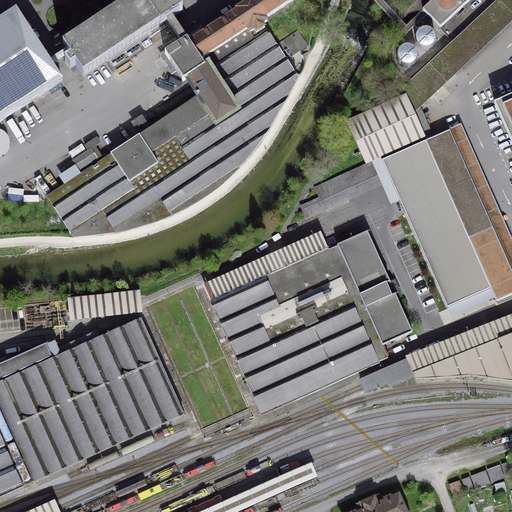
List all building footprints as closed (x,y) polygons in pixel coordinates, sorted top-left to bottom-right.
[(182,11),(175,0),(132,0),(63,46),(66,51),(69,56),(70,57),(64,61),(69,69),(75,65),(82,76),(165,22),(174,16),(182,11)] [(247,0),(234,9),(235,11),(191,40),(191,39),(188,41),(186,39),(188,38),(174,16),(165,22),(179,44),(164,54),(183,81),(188,78),(198,94),(196,95),(197,97),(139,136),(158,165),(144,174),(171,215),(185,209),(199,200),(213,191),(227,180),(237,169),(250,155),(258,146),(264,136),(272,123),(298,79),(286,60),(276,45),(262,24),(267,21),(266,18),(292,0),(247,0)] [(511,20),(511,0),(496,0),(402,88),(413,113),(511,20)] [(432,0),(423,9),(427,13),(440,28),(469,0),(432,0)] [(15,11),(0,21),(0,157),(2,154),(4,151),(5,147),(5,143),(4,139),(2,137),(0,135),(0,122),(62,81),(52,67),(69,56),(66,51),(49,62),(15,11)] [(417,34),(416,37),(415,40),(416,44),(418,46),(421,48),(425,49),(428,49),(431,47),(434,45),(435,42),(436,38),(435,35),(433,32),(430,30),(426,29),(423,29),(420,31),(417,34)] [(307,46),(297,31),(276,45),(286,60),(307,46)] [(399,51),(398,54),(398,57),(399,61),(401,64),(404,65),(407,66),(410,66),(414,65),(416,62),(417,59),(418,55),(417,52),(415,49),(412,47),(408,46),(405,47),(402,48),(399,51)] [(511,100),(497,108),(511,139),(511,100)] [(511,295),(511,239),(461,125),(449,130),(449,132),(382,161),(447,309),(491,290),(497,303),(511,295)] [(110,154),(111,155),(130,184),(144,174),(158,165),(139,136),(139,135),(110,154)] [(156,221),(171,215),(144,174),(130,184),(111,155),(103,160),(94,146),(100,143),(96,138),(85,146),(88,151),(73,161),(79,170),(96,158),(99,163),(47,197),(73,237),(83,236),(94,235),(106,234),(117,232),(128,230),(138,227),(146,225),(156,221)] [(81,144),(69,152),(73,158),(85,150),(81,144)] [(261,417),(389,360),(385,352),(383,347),(412,334),(395,296),(392,298),(386,285),(389,284),(367,233),(338,246),(338,247),(330,251),(326,243),(322,234),(203,287),(207,297),(261,417)] [(405,358),(406,360),(412,375),(511,335),(511,315),(511,316),(405,358)] [(0,499),(24,489),(186,417),(142,319),(61,355),(55,343),(46,346),(0,366),(0,499)] [(511,335),(412,375),(413,377),(415,381),(471,377),(487,379),(511,382),(511,335)] [(406,360),(360,380),(366,394),(388,384),(389,388),(413,377),(412,375),(406,360)] [(361,506),(364,511),(362,511),(403,511),(397,497),(379,504),(377,499),(361,506)]
